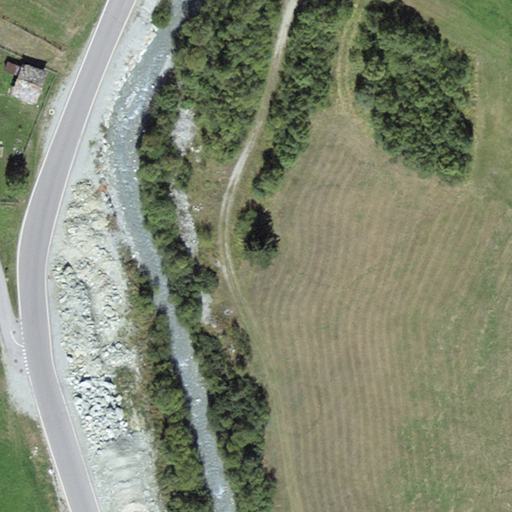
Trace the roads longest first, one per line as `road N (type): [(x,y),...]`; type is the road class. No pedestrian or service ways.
road 1 (track): [(302,0),(220,218),(219,264),(263,369),(295,511)]
road 2 (tertiary): [(85,511),(42,369),(32,269),(44,202),(121,0)]
